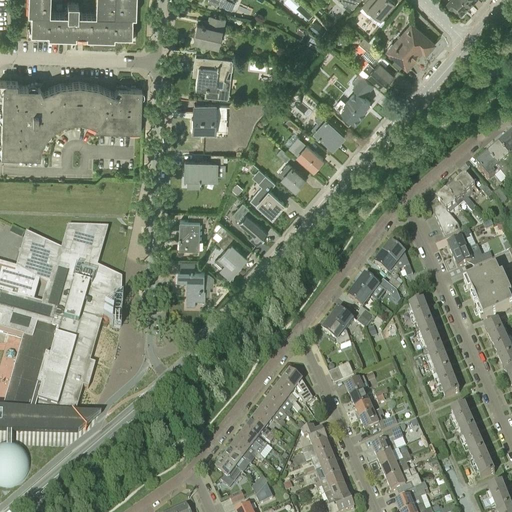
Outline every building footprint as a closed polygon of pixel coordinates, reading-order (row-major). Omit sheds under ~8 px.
[(67,4),(49,3),(49,0),(27,0),(27,12),(30,12),(30,31),(47,31),(47,34),(56,34),(55,35),(105,37),(105,36),(113,36),(114,34),(131,34),(132,15),(135,15),(135,0),(95,0),(95,13),(81,12),(78,9),(78,3),(67,2),(67,4)] [(207,0),(208,1),(216,4),(216,3),(231,9),(234,1),(231,0),(207,0)] [(385,22),(381,18),(394,2),(392,0),(367,0),(362,6),(372,15),(370,17),(381,27),(385,22)] [(471,3),(470,2),(468,0),(447,0),(448,0),(453,5),(454,4),(461,12),(464,9),(465,9),(471,3)] [(193,39),(218,45),(221,31),(222,31),(225,18),(210,15),(207,27),(203,26),(204,25),(201,24),(201,25),(196,24),(193,39)] [(356,23),(350,18),(347,22),(353,26),(356,23)] [(314,22),(309,28),(320,37),(325,30),(314,22)] [(435,43),(412,24),(405,31),(409,34),(398,47),(392,43),(388,47),(390,49),(388,51),(407,67),(422,50),(426,53),(435,43)] [(375,46),(374,47),(375,47),(377,44),(377,35),(375,33),(369,41),(375,46)] [(363,68),(377,80),(384,86),(394,74),(379,61),(377,59),(381,54),(373,48),(374,47),(375,46),(369,41),(368,41),(364,37),(359,43),(365,49),(361,55),(369,61),(363,68)] [(315,51),(306,47),(304,51),(313,56),(315,51)] [(196,88),(205,89),(204,96),(218,98),(232,61),(195,57),(193,69),(197,69),(195,88),(196,88)] [(358,87),(338,108),(355,123),(365,112),(363,110),(370,102),(363,96),(365,94),(366,94),(374,85),(360,73),(352,82),(355,85),(356,85),(358,87)] [(41,83),(38,82),(35,83),(32,83),(29,84),(27,85),(17,85),(17,81),(0,80),(0,91),(2,90),(0,153),(39,154),(41,144),(44,136),(45,135),(50,128),(59,122),(67,119),(68,119),(77,118),(78,118),(86,119),(87,120),(95,124),(93,128),(94,129),(96,125),(102,129),(140,130),(141,89),(130,88),(128,87),(126,86),(124,86),(122,85),(121,85),(119,85),(116,85),(117,89),(115,93),(97,85),(79,82),(59,84),(42,90),(39,86),(41,83)] [(191,130),(215,131),(216,105),(195,105),(195,119),(191,119),(191,130)] [(314,130),(326,141),(334,148),(335,146),(333,145),(343,134),(324,118),(326,117),(321,112),(315,119),(317,122),(311,128),(314,131),(314,130)] [(284,123),(294,133),(299,127),(289,118),(284,123)] [(323,158),(306,143),(305,145),(297,138),(299,137),(298,136),(291,145),(294,147),(292,149),(314,168),(323,158)] [(511,136),(511,137),(499,148),(511,160),(511,161),(511,136)] [(290,156),(281,148),(276,153),(286,161),(290,156)] [(511,161),(511,160),(499,148),(488,158),(499,170),(505,177),(509,173),(506,169),(511,163),(511,161)] [(187,186),(199,187),(199,178),(216,179),(217,162),(222,163),(223,154),(210,154),(210,161),(184,161),(184,176),(188,176),(188,186),(187,186)] [(499,182),(505,177),(499,170),(488,158),(477,167),(496,190),(502,185),(499,182)] [(281,177),(282,177),(296,189),(306,178),(288,163),(278,174),(281,177)] [(256,205),(258,202),(273,216),(284,203),(269,190),(275,183),(265,174),(258,183),(261,186),(251,200),(256,205)] [(473,195),(471,193),(475,189),(465,177),(456,185),(468,200),(473,195)] [(242,188),(237,183),(232,189),(238,194),(242,188)] [(472,213),(476,210),(468,200),(456,185),(446,193),(459,208),(463,203),(472,213)] [(493,195),(486,187),(481,192),(488,200),(493,195)] [(499,191),(494,195),(501,205),(507,201),(499,191)] [(449,216),(459,208),(446,193),(430,207),(445,240),(461,233),(458,226),(449,216)] [(253,233),(249,237),(258,244),(268,232),(255,221),(259,216),(250,209),(239,221),(253,233)] [(179,248),(199,248),(200,221),(206,221),(206,214),(188,213),(188,220),(181,220),(180,241),(183,241),(182,247),(179,247),(179,248)] [(221,267),(220,267),(230,276),(247,257),(233,245),(238,239),(222,224),(216,231),(222,237),(217,242),(224,249),(218,256),(218,257),(215,261),(221,267)] [(503,224),(497,226),(500,233),(506,230),(503,224)] [(108,230),(67,228),(61,251),(26,235),(16,269),(0,264),(0,332),(22,340),(1,414),(0,413),(0,500),(46,461),(48,415),(75,416),(83,389),(88,390),(95,366),(89,364),(102,319),(120,329),(122,280),(97,268),(108,230)] [(453,258),(470,250),(467,242),(470,240),(469,237),(471,236),(469,231),(459,235),(461,240),(448,246),(453,258)] [(404,270),(407,278),(413,276),(405,255),(391,244),(383,254),(397,265),(400,271),(404,270)] [(458,269),(471,263),(473,268),(489,261),(487,255),(477,259),(475,255),(472,256),(470,250),(453,258),(458,269)] [(400,272),(400,271),(397,265),(383,254),(375,265),(391,277),(392,279),(388,285),(396,292),(401,286),(396,282),(399,278),(397,276),(400,272)] [(511,303),(509,297),(511,296),(503,276),(500,277),(496,268),(464,283),(468,293),(471,292),(473,296),(470,298),(474,306),(477,305),(479,310),(476,311),(481,321),(511,307),(511,303)] [(214,279),(212,279),(212,276),(205,276),(205,272),(178,271),(178,279),(188,280),(187,306),(195,306),(195,300),(205,300),(205,293),(208,293),(208,280),(214,280),(214,279)] [(372,299),(380,289),(365,278),(357,288),(372,299)] [(396,292),(388,285),(383,291),(392,297),(396,292)] [(364,310),(372,299),(357,288),(349,298),(364,310)] [(418,331),(432,325),(423,302),(409,308),(411,313),(408,314),(413,327),(416,326),(418,331)] [(346,332),(354,320),(347,315),(346,317),(339,311),(331,321),(346,332)] [(361,318),(370,324),(374,319),(366,312),(361,318)] [(370,324),(361,318),(357,323),(365,330),(370,324)] [(347,334),(345,333),(346,332),(331,321),(323,331),(337,342),(339,348),(350,343),(347,334)] [(507,340),(509,339),(503,326),(500,328),(498,323),(484,329),(495,351),(509,345),(507,340)] [(427,354),(441,348),(432,325),(418,331),(420,336),(417,337),(422,350),(425,349),(427,354)] [(377,335),(373,327),(367,330),(371,338),(377,335)] [(505,374),(511,370),(511,349),(511,350),(509,345),(495,351),(505,374)] [(436,377),(450,371),(441,348),(427,354),(429,358),(426,359),(431,373),(434,372),(436,377)] [(343,382),(354,377),(349,365),(337,370),(343,382)] [(443,395),(445,399),(459,394),(450,371),(436,377),(438,382),(435,383),(440,396),(443,395)] [(299,397),(304,406),(312,399),(302,383),(302,382),(290,373),(283,382),(295,392),(298,389),(302,394),(299,397)] [(373,374),(367,378),(369,383),(375,379),(373,374)] [(350,398),(365,392),(362,387),(367,385),(364,379),(345,387),(350,398)] [(297,401),(292,396),(295,392),(283,382),(276,392),(287,401),(293,408),(298,414),(302,411),(296,403),(297,402),(297,401)] [(292,416),(289,413),(293,408),(287,401),(276,392),(268,402),(280,411),(287,418),(289,420),(292,416)] [(355,409),(369,403),(365,392),(350,398),(355,409)] [(285,425),(283,423),(287,418),(280,411),(268,402),(261,411),(273,421),(282,428),(285,425)] [(360,420),(374,414),(369,403),(355,409),(360,420)] [(450,419),(456,432),(458,431),(461,436),(475,429),(465,407),(451,413),(453,418),(450,419)] [(266,431),(273,421),(261,411),(254,421),(266,431)] [(365,432),(379,426),(382,433),(398,426),(394,418),(383,423),(381,418),(384,417),(381,411),(374,414),(360,420),(365,432)] [(270,434),(266,431),(254,421),(246,431),(259,440),(262,436),(266,439),(265,440),(270,444),(275,438),(270,434)] [(312,448),(326,442),(327,442),(322,430),(315,433),(313,428),(301,433),(304,439),(307,438),(311,447),(312,448)] [(391,453),(392,453),(396,451),(393,444),(403,439),(399,428),(383,435),(386,442),(372,448),(377,459),(391,453)] [(460,442),(466,455),(469,454),(471,458),(485,452),(475,429),(461,436),(463,440),(460,442)] [(260,447),(256,444),(259,440),(246,431),(239,440),(251,450),(260,458),(261,457),(268,447),(263,444),(260,447)] [(251,465),(255,459),(262,464),(265,461),(261,457),(260,458),(251,450),(239,440),(231,450),(244,460),(244,459),(248,463),(251,465)] [(326,442),(312,448),(311,447),(302,451),(304,456),(308,454),(311,461),(317,458),(331,453),(326,442)] [(244,460),(231,450),(224,460),(241,474),(243,475),(250,465),(244,460)] [(476,477),(478,476),(480,481),(495,474),(485,452),(471,458),(473,463),(470,464),(476,477)] [(321,470),(335,464),(331,453),(317,458),(311,461),(314,468),(306,471),(307,475),(316,472),(320,470),(321,470)] [(382,470),(396,464),(392,453),(391,453),(377,459),(382,470)] [(382,470),(387,482),(409,472),(408,472),(409,471),(407,465),(412,463),(410,458),(403,461),(396,464),(382,470)] [(234,483),(241,474),(224,460),(217,470),(234,483)] [(320,470),(316,472),(318,479),(314,481),(316,485),(340,475),(335,464),(321,470),(320,470)] [(399,496),(415,489),(422,486),(422,485),(418,476),(411,479),(409,472),(387,482),(392,493),(397,491),(399,496)] [(324,495),(345,487),(340,475),(316,485),(318,490),(321,488),(324,495)] [(256,498),(260,493),(260,492),(268,484),(262,477),(252,490),(256,498)] [(410,497),(396,503),(399,511),(408,511),(415,509),(413,503),(420,500),(420,499),(426,496),(424,492),(427,490),(425,484),(422,485),(422,486),(415,489),(417,493),(410,496),(410,497)] [(496,511),(498,511),(511,507),(502,484),(488,490),(489,495),(487,496),(492,509),(495,508),(496,511)] [(327,507),(335,504),(349,498),(345,487),(324,495),(327,502),(318,506),(319,511),(327,507)] [(259,505),(273,498),(269,489),(260,492),(260,493),(256,498),(259,505)] [(245,500),(242,493),(229,499),(233,506),(245,500)] [(349,498),(335,504),(327,507),(328,511),(347,511),(354,509),(349,498)]
